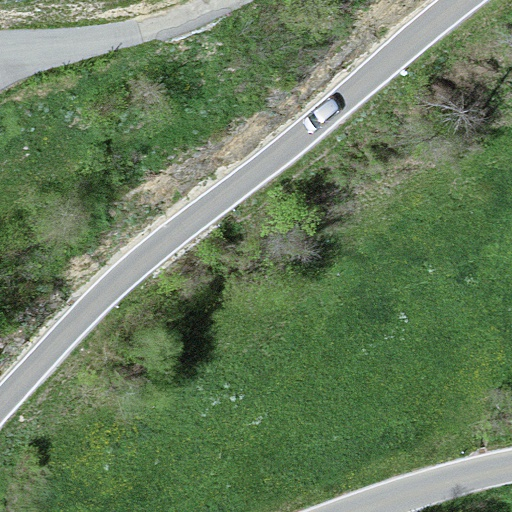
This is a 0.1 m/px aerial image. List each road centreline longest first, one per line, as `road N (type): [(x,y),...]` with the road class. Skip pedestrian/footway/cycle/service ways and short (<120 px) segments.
road 1 (tertiary): [(464,0),(159,245),(0,405)]
road 2 (track): [(183,0),(122,17),(0,23)]
road 3 (tertiary): [(346,511),(511,465)]
